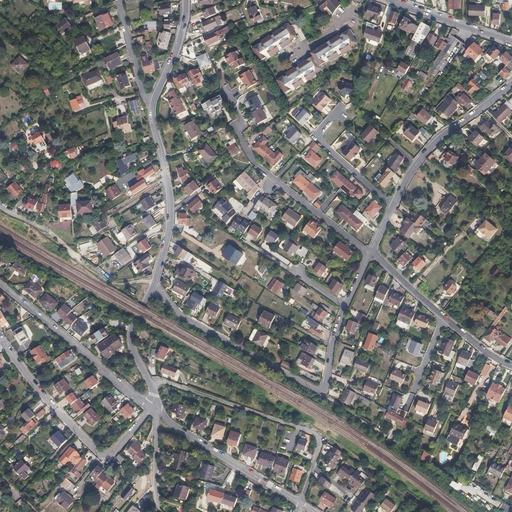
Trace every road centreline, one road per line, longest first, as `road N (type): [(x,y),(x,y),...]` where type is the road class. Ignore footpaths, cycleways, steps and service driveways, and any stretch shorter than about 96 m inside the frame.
road 1 (residential): [(369,252),(321,390),(181,317),(154,283)]
road 2 (residential): [(369,252),(257,165),(233,126),(241,122),(224,89)]
road 3 (residential): [(152,409),(113,452),(95,450),(0,337)]
road 4 (residential): [(152,409),(0,282)]
road 5 (residential): [(322,439),(148,381)]
road 6 (residential): [(302,505),(152,409)]
road 7 (residential): [(511,83),(440,138),(392,204)]
road 8 (residential): [(159,266),(170,213),(151,109)]
road 9 (residential): [(392,204),(320,139),(340,106)]
road 10 (tertiary): [(511,42),(386,0)]
